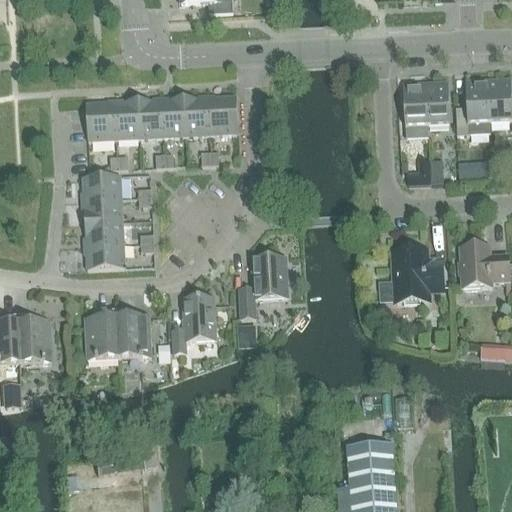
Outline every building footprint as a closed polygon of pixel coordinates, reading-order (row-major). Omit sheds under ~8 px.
[(209,18),(233,17),(232,0),(180,0),(181,8),(208,6),(209,18)] [(511,84),(488,85),(490,127),(511,126),(511,135),(511,134),(511,109),(511,110),(511,84)] [(490,127),(488,85),(466,86),(467,112),(456,112),(457,138),(491,136),(490,127)] [(448,87),(426,88),(428,130),(450,129),(448,87)] [(428,130),(426,88),(404,89),(406,143),(428,142),(428,130)] [(236,101),(207,102),(209,140),(238,138),(236,101)] [(207,102),(184,104),(186,141),(209,140),(207,102)] [(184,104),(161,105),(163,142),(186,141),(184,104)] [(161,105),(139,106),(141,143),(163,142),(161,105)] [(139,106),(116,107),(118,145),(141,143),(139,106)] [(118,145),(116,107),(86,108),(88,146),(118,145)] [(210,170),(219,170),(218,157),(210,158),(210,170)] [(210,158),(201,158),(201,171),(210,170),(210,158)] [(164,160),(155,161),(156,173),(165,172),(164,160)] [(165,172),(174,172),(173,160),(164,160),(165,172)] [(119,162),(110,163),(111,175),(119,175),(119,162)] [(119,175),(128,175),(127,162),(119,162),(119,175)] [(470,168),(459,169),(460,184),(471,183),(470,168)] [(409,178),(410,190),(431,189),(430,177),(409,178)] [(83,182),(84,206),(122,204),(121,180),(83,182)] [(151,203),(151,194),(138,195),(139,203),(151,203)] [(139,203),(139,212),(152,211),(151,203),(139,203)] [(84,206),(85,229),(123,227),(122,204),(84,206)] [(85,229),(87,251),(124,249),(123,227),(85,229)] [(154,248),(153,240),(140,240),(141,249),(154,248)] [(141,249),(141,257),(154,256),(154,248),(141,249)] [(124,249),(87,251),(88,275),(125,273),(124,249)] [(461,253),(461,267),(458,267),(459,280),(462,280),(463,293),(492,292),(492,287),(510,286),(509,261),(490,262),(490,252),(461,253)] [(428,306),(428,294),(443,293),(442,265),(426,266),(426,255),(394,256),(397,307),(428,306)] [(256,323),(255,304),(288,302),(286,263),(271,264),(269,258),(257,259),(256,264),(252,265),(254,294),(240,294),(241,323),(256,323)] [(186,346),(216,345),(214,302),(184,304),(185,334),(173,335),(174,359),(187,358),(186,346)] [(119,364),(117,315),(105,316),(105,322),(85,323),(88,365),(119,364)] [(129,315),(117,315),(119,364),(151,362),(149,320),(129,321),(129,315)] [(0,369),(19,369),(16,320),(4,321),(5,327),(0,327),(0,369)] [(29,320),(16,320),(19,369),(51,367),(49,325),(29,326),(29,320)] [(347,450),(352,511),(397,511),(393,446),(347,450)] [(143,459),(96,466),(98,479),(145,472),(143,459)]
